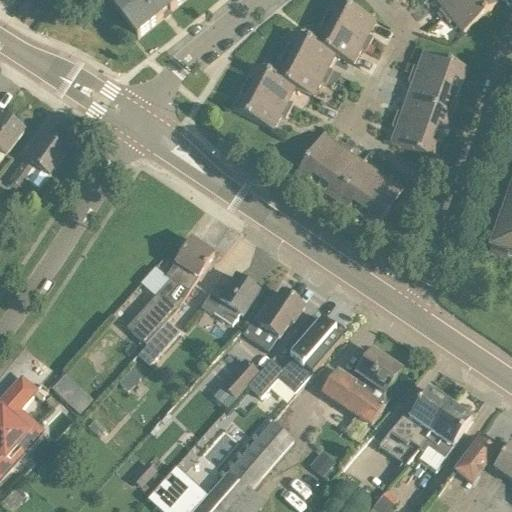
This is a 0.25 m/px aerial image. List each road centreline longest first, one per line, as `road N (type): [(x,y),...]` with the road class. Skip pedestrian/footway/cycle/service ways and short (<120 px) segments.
road 1 (tertiary): [(410,312),(139,129)]
road 2 (residential): [(376,0),(399,42),(356,126),(358,137),(459,188)]
road 3 (residential): [(0,330),(139,129)]
road 4 (residential): [(139,129),(191,59),(267,0)]
road 5 (tertiary): [(139,129),(0,41)]
road 6 (residential): [(459,188),(511,41)]
road 7 (residential): [(410,312),(459,188)]
road 8 (tertiary): [(511,383),(410,312)]
